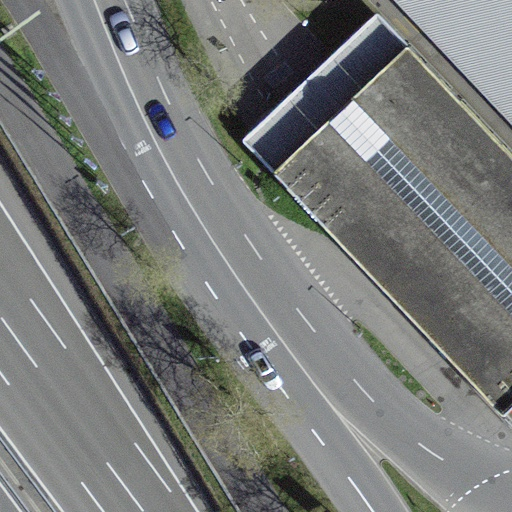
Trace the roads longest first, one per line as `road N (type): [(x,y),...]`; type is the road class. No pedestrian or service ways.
road 1 (unclassified): [(149,127),(248,295),(365,448),(425,511)]
road 2 (motorway): [(125,511),(0,343)]
road 3 (motorway): [(22,0),(74,93),(149,127)]
road 4 (unclassified): [(95,0),(149,127)]
